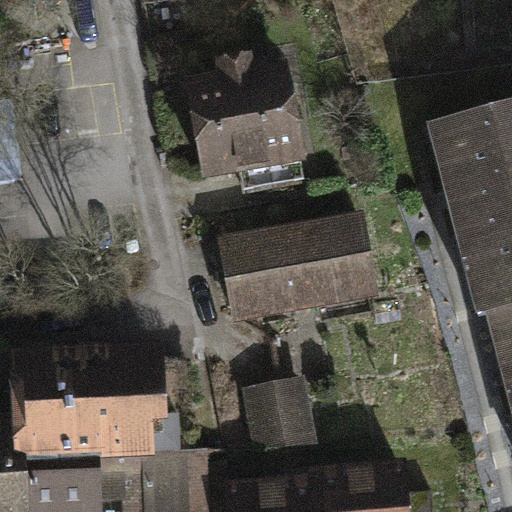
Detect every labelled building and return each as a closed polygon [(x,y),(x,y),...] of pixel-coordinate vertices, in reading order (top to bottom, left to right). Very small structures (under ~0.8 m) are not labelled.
[(219,77),(186,82),(203,182),(307,164),(290,63),(255,69),(252,55),(217,61),(219,77)] [(511,111),(428,134),(479,321),(488,319),(511,408),(511,111)] [(366,214),(219,240),(234,326),(381,300),(366,214)] [(9,353),(11,417),(13,463),(102,459),(102,464),(155,461),(155,454),(154,430),(169,429),(165,346),(9,353)] [(316,443),(305,379),(242,390),(254,454),(316,443)] [(212,511),(209,451),(155,454),(155,461),(102,464),(102,459),(13,463),(11,417),(0,417),(0,511),(103,511),(103,504),(123,503),(123,511),(212,511)] [(313,477),(224,484),(225,511),(413,511),(409,462),(312,470),(313,477)]
